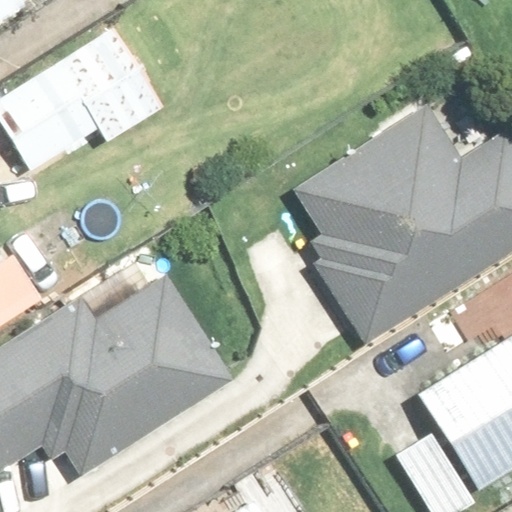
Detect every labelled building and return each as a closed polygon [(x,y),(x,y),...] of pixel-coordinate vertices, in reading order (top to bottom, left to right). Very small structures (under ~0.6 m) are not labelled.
[(0,0),(0,12),(19,1),(18,0),(0,0)] [(150,98),(106,32),(0,102),(0,118),(37,173),(150,98)] [(431,94),(294,184),(325,232),(304,245),(368,344),(511,250),(511,151),(500,133),(469,153),(431,94)] [(103,325),(78,287),(0,338),(0,462),(27,445),(45,471),(65,458),(78,478),(231,376),(169,282),(103,325)] [(511,339),(417,401),(381,424),(398,451),(389,457),(424,511),(476,511),(463,491),(511,459),(511,339)]
